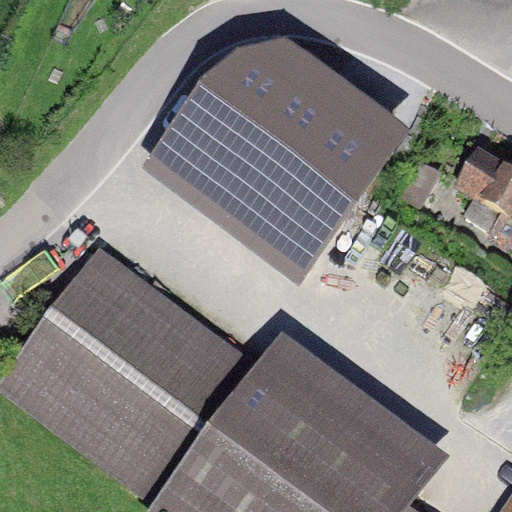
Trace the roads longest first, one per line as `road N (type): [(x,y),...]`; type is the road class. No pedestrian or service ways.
road 1 (residential): [(0,251),(194,43),(263,10),(354,24),(511,113)]
road 2 (unknown): [(48,207),(193,245),(457,424),(487,430),(511,419)]
